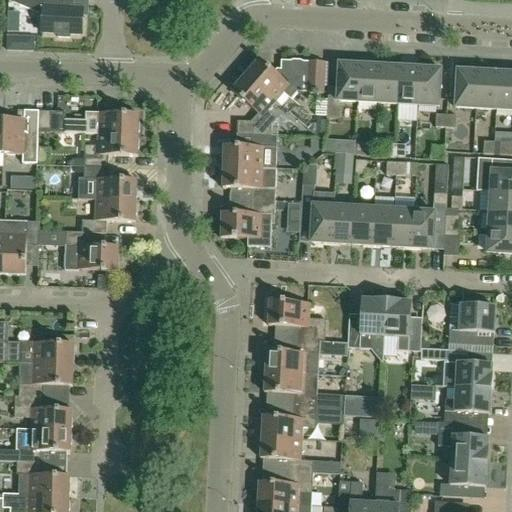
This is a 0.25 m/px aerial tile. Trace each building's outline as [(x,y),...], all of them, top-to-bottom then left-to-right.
[(13,0),(13,3),(37,14),(43,14),(42,34),(58,35),(58,38),(70,39),(70,36),(82,36),(84,9),(74,9),(74,0),(13,0)] [(247,75),(246,77),(276,103),(284,93),(292,100),(298,93),(307,93),(307,94),(323,95),(325,63),(324,63),(324,64),(309,63),(304,63),(301,61),(293,61),(290,62),(281,62),(281,72),(283,74),(280,78),(260,61),(256,65),(251,65),(247,71),(247,75)] [(340,65),(340,63),(339,63),(337,102),(358,104),(360,66),(340,65)] [(360,66),(358,104),(378,105),(381,65),(380,65),(379,67),(360,66)] [(381,65),(378,105),(398,106),(401,68),(381,67),(381,65)] [(401,68),(398,106),(419,107),(421,67),(420,67),(420,69),(401,68)] [(421,67),(419,107),(440,108),(442,70),(421,69),(421,67)] [(476,110),(479,70),(478,70),(478,72),(458,71),(455,109),(476,110)] [(499,74),(479,73),(479,70),(476,110),(496,111),(499,74)] [(511,74),(499,74),(496,111),(511,112),(511,74)] [(237,136),(253,137),(278,137),(278,121),(268,112),(276,103),(246,77),(245,78),(240,78),(236,84),(236,88),(232,93),(258,115),(252,123),(238,123),(237,136)] [(327,110),(327,120),(340,121),(340,110),(327,110)] [(18,120),(5,120),(4,156),(23,156),(23,165),(37,165),(39,130),(39,113),(19,112),(18,120)] [(39,130),(51,131),(51,113),(39,113),(39,130)] [(51,113),(51,131),(51,134),(98,135),(138,137),(138,135),(142,132),(142,125),(139,122),(139,116),(86,114),(86,123),(65,123),(65,113),(51,113)] [(436,129),(446,129),(447,117),(437,116),(436,129)] [(447,117),(446,129),(456,130),(457,117),(447,117)] [(84,168),(108,169),(109,157),(138,158),(138,152),(141,149),(141,142),(138,139),(138,137),(98,135),(98,148),(85,147),(84,168)] [(277,149),(278,137),(253,137),(253,148),(224,147),(224,153),(221,156),(221,164),(224,167),(224,169),(277,170),(277,149)] [(334,155),(335,142),(326,142),(326,155),(334,155)] [(486,142),(485,155),(496,156),(497,143),(486,142)] [(511,157),(511,154),(511,143),(503,143),(502,156),(511,157)] [(395,159),(396,146),(386,145),(385,158),(395,159)] [(355,146),(355,157),(368,157),(368,147),(355,146)] [(406,147),(396,146),(395,159),(405,160),(406,147)] [(511,162),(479,160),(477,191),(492,192),(511,193),(511,162)] [(355,163),(355,166),(355,176),(365,176),(365,163),(355,163)] [(396,166),(396,165),(386,164),(385,177),(396,178),(396,166)] [(396,165),(396,166),(396,178),(405,178),(406,165),(396,165)] [(140,191),(137,188),(137,182),(108,181),(108,169),(84,168),(84,180),(79,180),(78,201),(96,201),(136,203),(136,201),(140,198),(140,191)] [(252,191),(251,202),(276,203),(277,170),(224,169),(224,170),(220,173),(220,181),(223,184),(223,190),(252,191)] [(312,220),(310,246),(331,247),(331,249),(334,196),(313,195),(314,189),(302,188),(300,219),(312,220)] [(490,213),(511,214),(511,193),(492,192),(490,213)] [(434,195),(433,205),(446,206),(446,195),(434,195)] [(334,196),(331,249),(332,249),(332,247),(352,247),(353,210),(334,209),(334,196)] [(453,196),(452,209),(463,210),(464,197),(453,196)] [(136,203),(96,201),(96,222),(83,222),(82,234),(66,233),(106,235),(107,223),(136,224),(136,218),(139,215),(139,208),(136,205),(136,203)] [(275,225),(276,203),(251,202),(251,215),(222,214),(222,222),(221,224),(220,239),(248,240),(248,248),(271,249),(272,225),(275,225)] [(433,213),(414,212),(412,252),(413,252),(413,250),(433,251),(434,234),(446,235),(447,217),(447,206),(446,206),(433,205),(433,213)] [(353,210),(352,247),(371,248),(371,250),(372,251),(374,211),(353,210)] [(374,211),(372,251),(373,251),(373,248),(392,249),(394,212),(374,211)] [(394,212),(392,249),(412,250),(412,252),(414,212),(394,212)] [(488,233),(511,234),(511,214),(490,213),(488,233)] [(446,236),(458,237),(459,218),(447,217),(446,235),(446,236)] [(6,227),(5,275),(6,275),(9,279),(16,279),(20,276),(26,276),(27,247),(39,248),(39,223),(27,223),(27,227),(6,227)] [(79,272),(79,271),(119,272),(120,258),(118,255),(119,248),(90,247),(90,235),(106,235),(66,233),(65,272),(79,272)] [(511,234),(488,233),(487,253),(511,255),(511,234)] [(349,321),(348,350),(371,351),(372,337),(385,337),(387,302),(362,301),(361,322),(349,321)] [(387,302),(385,337),(398,338),(398,353),(421,354),(422,325),(410,325),(412,304),(387,302)] [(296,342),(321,343),(325,344),(326,321),(309,320),(310,306),(316,307),(316,305),(269,303),(268,317),(269,320),(269,327),(297,329),(296,342)] [(461,307),(451,306),(449,346),(473,348),(474,334),(495,335),(496,308),(494,308),(485,308),(485,305),(472,304),(472,307),(463,307),(461,307)] [(8,343),(0,342),(0,363),(8,364),(8,343)] [(295,353),(267,352),(267,358),(264,361),(263,368),(266,371),(266,373),(306,375),(319,376),(321,343),(296,342),(295,353)] [(20,365),(73,366),(73,364),(76,362),(77,354),(74,351),(74,345),(21,343),(20,365)] [(442,363),(443,352),(422,351),(421,361),(442,363)] [(456,389),(491,391),(493,366),(472,365),(473,353),(449,352),(447,374),(451,378),(457,378),(456,389)] [(331,359),(336,383),(351,380),(346,355),(331,359)] [(44,387),(73,387),(73,381),(76,378),(76,371),(73,368),(73,366),(20,365),(19,398),(43,398),(44,387)] [(319,376),(306,375),(266,373),(266,375),(263,378),(262,385),(265,388),(265,394),(294,396),(293,408),(317,409),(319,376)] [(328,386),(329,398),(352,397),(352,385),(328,386)] [(439,424),(468,426),(469,414),(490,416),(491,391),(456,389),(455,402),(446,402),(444,425),(439,424)] [(422,407),(441,409),(442,395),(423,393),(422,407)] [(31,431),(71,432),(71,431),(75,428),(75,420),(72,417),(72,411),(43,410),(43,398),(19,398),(19,400),(15,400),(15,421),(32,421),(31,431)] [(344,419),(360,420),(361,400),(346,400),(344,419)] [(317,409),(293,408),(292,419),(263,418),(263,424),(260,427),(259,434),(262,437),(262,439),(302,441),(303,429),(316,430),(317,409)] [(439,424),(438,448),(453,449),(452,462),(487,464),(488,439),(468,438),(468,426),(439,424)] [(346,429),(326,428),(326,443),(346,443),(346,429)] [(17,464),(41,464),(42,453),(71,454),(71,447),(74,444),(74,437),(71,434),(71,432),(31,431),(31,443),(18,443),(17,464)] [(302,441),(262,439),(262,441),(259,444),(258,451),(261,454),(261,460),(290,462),(289,473),(313,475),(314,463),(301,462),(302,441)] [(318,444),(318,461),(345,462),(345,445),(318,444)] [(487,464),(452,462),(450,486),(441,486),(440,498),(464,499),(465,487),(486,489),(487,464)] [(19,497),(69,498),(69,497),(73,494),(73,486),(70,483),(70,477),(41,476),(41,464),(17,464),(17,476),(20,476),(19,497)] [(328,464),(328,475),(339,476),(340,464),(328,464)] [(313,475),(289,473),(288,485),(260,484),(259,490),(256,493),(256,500),(258,503),(258,505),(311,508),(313,475)] [(374,511),(375,505),(362,504),(363,485),(340,483),(339,494),(338,509),(338,511),(374,511)] [(376,491),(375,505),(374,511),(411,511),(412,493),(376,491)] [(19,497),(4,497),(3,510),(11,510),(10,511),(70,511),(72,510),(72,503),(69,500),(69,498),(19,497)] [(463,511),(464,505),(435,503),(434,511),(463,511)]
